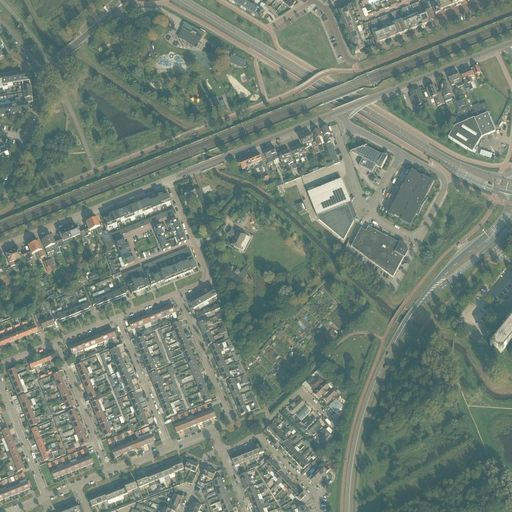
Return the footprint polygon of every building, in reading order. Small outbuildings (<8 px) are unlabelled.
[(241,0),(229,0),(258,17),(259,16),(262,18),(265,12),(262,10),(261,12),(241,0)] [(296,3),(292,0),(279,0),(290,9),(291,9),(293,7),(293,6),(296,3)] [(443,0),(437,2),(440,10),(443,9),(444,11),(447,10),(443,0)] [(449,0),(442,0),(443,0),(447,10),(449,9),(448,7),(452,6),(449,0)] [(430,2),(426,4),(428,10),(430,9),(433,8),(436,15),(441,13),(440,11),(440,10),(437,2),(431,5),(430,2)] [(341,16),(351,12),(348,7),(338,11),(341,16)] [(425,13),(424,14),(428,24),(429,23),(429,24),(433,22),(433,21),(432,20),(433,19),(432,19),(429,11),(425,13)] [(343,22),(353,18),(351,12),(341,16),(343,22)] [(428,24),(424,14),(419,16),(423,26),(428,24)] [(423,26),(419,16),(414,18),(418,28),(423,26)] [(345,27),(355,23),(353,18),(343,22),(345,27)] [(418,28),(414,18),(409,19),(408,20),(412,30),(418,28)] [(412,30),(408,20),(404,22),(403,22),(407,32),(408,32),(412,30)] [(407,32),(403,22),(398,24),(402,34),(408,32),(407,32)] [(184,30),(180,37),(196,45),(199,39),(201,40),(205,34),(185,23),(182,29),(184,30)] [(347,32),(357,28),(355,23),(345,27),(347,32)] [(402,34),(398,24),(393,26),(397,36),(402,34)] [(397,36),(393,26),(388,28),(392,38),(397,36)] [(349,37),(359,33),(357,28),(347,32),(349,37)] [(392,38),(388,28),(383,30),(387,40),(392,38)] [(387,40),(383,30),(378,32),(382,42),(387,40)] [(382,42),(378,32),(372,34),(373,35),(374,38),(376,44),(382,42)] [(351,42),(361,38),(359,33),(349,37),(351,42)] [(353,47),(363,43),(361,38),(351,42),(353,47)] [(365,49),(363,43),(353,47),(354,50),(353,50),(355,55),(360,53),(359,51),(365,49)] [(242,68),(245,61),(230,55),(227,63),(242,68)] [(473,69),(477,80),(480,86),(482,86),(478,75),(480,74),(477,67),(475,67),(475,68),(473,69)] [(467,71),(465,72),(470,84),(473,90),(475,89),(471,78),(473,77),(471,69),(469,70),(467,70),(467,71)] [(457,72),(452,74),(456,85),(461,83),(457,72)] [(470,84),(465,72),(463,72),(461,73),(460,73),(463,80),(466,79),(468,87),(469,89),(470,91),(473,90),(470,84)] [(452,74),(447,76),(451,87),(456,85),(452,74)] [(22,82),(25,103),(27,103),(32,102),(29,81),(23,81),(23,82),(22,82)] [(443,93),(445,98),(443,98),(445,103),(453,100),(446,82),(444,83),(443,83),(442,84),(441,84),(441,86),(440,86),(441,89),(442,93),(443,93)] [(426,90),(429,96),(430,99),(434,98),(437,107),(445,104),(441,93),(437,95),(434,87),(426,90)] [(423,100),(419,90),(410,93),(412,98),(415,98),(418,106),(422,104),(421,101),(423,100)] [(225,105),(224,101),(219,103),(217,98),(210,101),(217,108),(225,105)] [(463,100),(457,103),(465,123),(471,120),(469,114),(463,100)] [(486,103),(480,106),(479,106),(483,115),(487,114),(490,112),(486,103)] [(479,106),(480,106),(479,104),(472,107),(474,112),(477,118),(483,115),(479,106)] [(477,118),(474,112),(469,114),(471,120),(477,118)] [(465,123),(461,113),(456,115),(459,121),(461,125),(465,123)] [(465,123),(461,125),(455,127),(448,138),(468,151),(468,150),(472,152),(476,146),(477,146),(482,138),(495,132),(487,114),(483,115),(477,118),(471,120),(465,123)] [(325,144),(333,162),(334,165),(339,163),(338,160),(331,142),(328,135),(330,135),(327,127),(323,129),(324,129),(322,130),(327,144),(325,144)] [(315,132),(313,133),(315,139),(316,140),(315,140),(318,146),(317,146),(317,147),(320,153),(324,151),(322,145),(319,138),(321,138),(321,136),(319,130),(315,132)] [(310,134),(305,136),(309,145),(311,144),(312,145),(312,146),(312,147),(315,146),(313,141),(312,140),(310,134)] [(305,136),(300,138),(302,144),(303,145),(305,149),(307,148),(309,147),(309,146),(309,145),(305,136)] [(302,146),(297,148),(301,159),(303,158),(304,159),(306,158),(304,153),(302,146)] [(382,156),(366,147),(366,148),(366,147),(367,146),(350,152),(350,153),(351,153),(362,159),(359,166),(372,173),(376,166),(377,166),(376,167),(381,170),(381,169),(387,158),(387,157),(383,155),(382,156)] [(274,148),(269,150),(272,157),(273,162),(278,160),(276,155),(277,155),(276,153),(274,148)] [(5,149),(0,150),(5,164),(8,163),(6,159),(8,158),(5,149)] [(269,150),(264,152),(266,158),(266,159),(267,159),(268,164),(273,162),(272,157),(269,150)] [(289,152),(284,154),(286,161),(288,165),(292,164),(293,166),(296,165),(293,163),(291,159),(291,157),(289,152)] [(257,155),(254,156),(254,157),(256,157),(256,159),(255,160),(256,162),(257,161),(258,163),(257,163),(259,169),(262,168),(264,167),(259,154),(258,154),(256,155),(257,155)] [(244,160),(243,160),(245,164),(246,166),(248,173),(251,172),(249,167),(252,166),(252,165),(252,167),(254,170),(257,169),(257,170),(259,169),(257,163),(258,163),(257,161),(256,162),(255,160),(256,159),(256,157),(254,157),(254,156),(252,157),(252,156),(250,157),(251,158),(249,158),(248,159),(248,158),(246,159),(244,160)] [(248,173),(243,160),(242,161),(241,161),(240,161),(240,162),(238,162),(238,163),(237,163),(237,164),(237,165),(237,166),(238,166),(239,166),(240,166),(242,171),(245,170),(246,174),(248,173)] [(422,205),(425,199),(426,200),(425,199),(433,183),(422,177),(422,178),(417,175),(417,174),(411,171),(400,193),(391,210),(389,214),(388,215),(394,218),(394,217),(400,220),(399,221),(410,227),(416,216),(420,209),(421,209),(422,207),(421,206),(422,205)] [(276,188),(282,185),(279,180),(273,182),(276,188)] [(325,226),(343,241),(354,222),(356,217),(342,180),(341,180),(307,193),(318,220),(325,226)] [(276,189),(273,183),(264,186),(266,190),(267,189),(268,192),(276,189)] [(184,193),(186,199),(187,199),(187,201),(189,202),(191,201),(192,199),(191,198),(194,197),(194,198),(197,197),(194,189),(184,193)] [(170,203),(166,193),(161,195),(165,205),(170,203)] [(165,205),(161,195),(157,197),(161,206),(165,205)] [(161,206),(157,197),(152,199),(156,208),(161,206)] [(156,208),(152,199),(148,200),(152,210),(156,208)] [(152,210),(148,200),(143,202),(147,212),(152,210)] [(143,214),(138,202),(134,204),(138,213),(142,212),(143,214)] [(147,212),(143,202),(139,204),(138,202),(143,214),(147,212)] [(303,203),(296,206),(299,213),(306,210),(303,203)] [(138,213),(134,204),(129,205),(130,208),(133,215),(138,213)] [(130,219),(134,217),(133,215),(130,208),(126,209),(130,219)] [(125,221),(120,209),(116,211),(120,220),(124,219),(125,221)] [(130,219),(126,209),(121,211),(121,209),(120,209),(125,221),(130,219)] [(120,220),(116,211),(111,212),(116,224),(115,222),(120,220)] [(229,217),(234,222),(239,216),(234,211),(229,217)] [(116,224),(111,212),(112,215),(108,216),(112,226),(116,224)] [(112,226),(108,216),(103,218),(107,228),(112,226)] [(110,240),(109,235),(107,231),(102,234),(96,219),(91,221),(94,230),(96,229),(98,235),(100,234),(107,251),(106,252),(107,254),(108,253),(110,252),(108,247),(109,247),(108,245),(112,243),(110,240)] [(177,220),(166,224),(167,226),(170,225),(171,226),(173,226),(174,229),(169,231),(169,232),(180,227),(177,220)] [(94,230),(91,221),(86,223),(88,228),(81,231),(84,238),(88,236),(87,235),(90,233),(89,232),(94,230)] [(164,225),(154,229),(157,237),(167,232),(162,234),(161,230),(162,230),(162,228),(165,227),(164,225)] [(76,227),(68,230),(71,239),(79,236),(83,245),(86,243),(84,238),(81,231),(78,232),(76,227)] [(183,235),(180,227),(169,232),(170,233),(173,232),(174,234),(176,233),(177,237),(183,235)] [(393,278),(403,258),(404,258),(408,252),(406,246),(400,243),(399,244),(368,227),(366,232),(361,229),(358,234),(351,247),(389,275),(393,278)] [(246,236),(238,232),(237,234),(231,229),(227,234),(234,241),(231,246),(239,250),(241,246),(245,248),(250,238),(246,236)] [(61,239),(58,240),(61,248),(64,247),(63,242),(71,239),(68,230),(59,234),(61,239)] [(168,234),(167,232),(157,237),(160,244),(165,242),(164,238),(165,237),(165,235),(168,234)] [(186,242),(183,235),(177,237),(179,241),(177,242),(178,243),(175,245),(175,247),(186,242)] [(51,237),(46,239),(52,252),(53,252),(59,249),(58,249),(61,248),(58,240),(54,242),(54,241),(53,242),(51,237)] [(46,239),(42,241),(44,247),(47,254),(52,252),(50,247),(46,239)] [(117,249),(127,245),(125,240),(116,244),(117,249)] [(38,242),(33,244),(36,253),(38,252),(40,258),(44,257),(38,242)] [(167,246),(165,242),(160,244),(163,251),(173,247),(172,246),(169,247),(169,245),(167,246)] [(32,255),(36,253),(33,244),(28,246),(30,251),(24,254),(25,257),(28,263),(31,262),(30,259),(33,257),(32,255)] [(119,253),(129,249),(127,245),(117,249),(119,253)] [(121,258),(131,254),(129,249),(119,253),(121,258)] [(28,263),(25,257),(24,254),(20,255),(18,250),(12,253),(15,261),(18,260),(20,264),(23,263),(23,265),(26,264),(28,263)] [(15,266),(13,262),(15,261),(12,253),(6,255),(8,261),(11,268),(7,269),(11,274),(14,273),(13,269),(15,268),(15,266)] [(123,262),(133,258),(131,254),(121,258),(123,262)] [(134,263),(133,258),(123,262),(125,267),(134,263)] [(192,259),(187,261),(192,272),(191,271),(196,269),(192,259)] [(188,262),(183,264),(187,273),(192,272),(187,261),(188,262)] [(2,266),(0,263),(0,285),(2,285),(0,280),(0,270),(1,270),(5,274),(9,279),(12,276),(11,274),(7,269),(3,265),(2,266)] [(187,273),(183,264),(179,266),(183,275),(187,273)] [(183,275),(179,266),(174,267),(178,277),(183,275)] [(178,277),(174,267),(170,269),(174,279),(178,277)] [(174,279),(170,269),(165,271),(169,281),(174,279)] [(99,278),(98,275),(96,271),(91,273),(92,277),(89,278),(91,281),(99,278)] [(169,281),(165,271),(161,273),(165,282),(169,281)] [(161,273),(161,272),(156,274),(160,283),(164,282),(165,282),(161,273)] [(239,286),(247,277),(242,273),(234,281),(239,286)] [(160,283),(156,274),(152,275),(156,285),(160,283)] [(156,285),(152,275),(147,277),(151,287),(156,285)] [(149,288),(145,278),(141,280),(145,289),(149,288)] [(145,289),(141,280),(136,281),(140,291),(145,289)] [(140,291),(136,281),(132,283),(136,293),(140,291)] [(136,293),(132,283),(127,285),(131,295),(136,293)] [(125,286),(117,289),(120,299),(125,297),(124,296),(125,295),(126,295),(125,293),(128,292),(125,286)] [(212,288),(208,291),(207,290),(212,299),(217,296),(212,288)] [(117,289),(111,291),(114,301),(116,300),(117,301),(120,299),(117,289)] [(212,299),(207,290),(203,293),(208,302),(212,299)] [(111,291),(105,294),(109,304),(113,302),(112,301),(114,301),(111,291)] [(208,302),(203,293),(202,293),(203,294),(198,296),(203,304),(208,302)] [(105,294),(99,296),(103,305),(105,304),(105,305),(109,304),(105,294)] [(95,298),(90,300),(93,306),(96,305),(97,308),(96,308),(97,309),(101,307),(101,306),(103,305),(99,296),(95,298)] [(203,304),(198,296),(193,299),(198,307),(203,304)] [(198,307),(193,299),(189,302),(193,310),(198,307)] [(83,302),(79,304),(83,313),(84,312),(85,313),(89,311),(87,308),(90,307),(88,300),(83,302)] [(49,314),(49,313),(51,312),(47,302),(39,306),(43,315),(46,313),(48,319),(45,320),(48,328),(54,325),(49,314)] [(79,304),(73,306),(77,316),(81,315),(81,314),(83,313),(79,304)] [(73,306),(67,309),(71,318),(73,317),(73,318),(77,316),(73,306)] [(172,306),(166,309),(169,316),(172,321),(173,324),(179,322),(177,319),(174,320),(172,315),(175,313),(172,306)] [(67,309),(61,311),(65,321),(69,319),(71,318),(67,309)] [(169,316),(166,309),(160,311),(163,319),(169,316)] [(65,321),(61,311),(52,315),(55,321),(58,320),(59,322),(59,321),(60,321),(61,322),(60,323),(61,323),(65,321)] [(163,319),(160,311),(154,314),(157,321),(163,319)] [(229,322),(225,313),(216,317),(218,321),(221,320),(223,324),(224,324),(229,322)] [(38,314),(35,316),(34,316),(37,324),(39,328),(41,327),(42,330),(48,328),(45,320),(42,321),(41,322),(38,314)] [(157,321),(154,314),(148,316),(152,327),(158,324),(157,321)] [(148,316),(141,319),(144,326),(145,329),(152,327),(148,316)] [(144,326),(141,319),(135,321),(138,329),(144,326)] [(199,324),(201,330),(211,326),(209,320),(207,321),(199,324)] [(140,334),(138,329),(135,321),(129,324),(132,331),(135,330),(137,335),(138,337),(141,336),(140,334)] [(511,321),(492,347),(500,354),(504,349),(511,339),(511,321)] [(172,326),(175,331),(182,329),(179,323),(172,326)] [(212,329),(211,326),(201,330),(203,335),(210,332),(209,330),(212,329)] [(175,332),(172,333),(174,338),(177,337),(184,334),(182,329),(175,331),(175,332)] [(112,330),(106,333),(109,340),(115,338),(112,330)] [(212,338),(210,332),(203,335),(206,341),(212,338)] [(109,340),(106,333),(99,335),(103,343),(109,340)] [(186,340),(184,334),(177,337),(179,343),(186,340)] [(103,343),(99,335),(93,338),(96,345),(103,343)] [(215,344),(213,341),(215,340),(214,337),(212,338),(206,341),(208,347),(215,344)] [(96,345),(93,338),(87,340),(90,348),(96,345)] [(136,341),(138,346),(145,343),(143,338),(136,341)] [(90,348),(87,340),(81,343),(84,350),(90,348)] [(189,345),(186,340),(179,343),(182,348),(189,345)] [(84,350),(81,343),(74,345),(77,353),(84,350)] [(147,349),(145,343),(138,346),(140,352),(147,349)] [(223,349),(224,349),(222,343),(210,348),(213,353),(223,349)] [(77,353),(74,345),(68,348),(71,355),(77,353)] [(191,351),(189,345),(182,348),(183,351),(181,351),(183,354),(184,354),(191,351)] [(110,351),(112,357),(119,354),(117,348),(110,351)] [(150,354),(147,349),(140,352),(142,357),(150,354)] [(222,356),(221,353),(224,352),(223,349),(213,353),(215,359),(222,356)] [(193,356),(191,351),(184,354),(186,359),(193,356)] [(113,363),(122,359),(119,354),(112,357),(113,360),(112,361),(113,363)] [(152,360),(150,354),(142,357),(144,363),(152,360)] [(195,362),(193,356),(186,359),(188,365),(195,362)] [(222,356),(215,359),(217,364),(224,362),(222,356)] [(152,360),(144,363),(146,368),(154,365),(157,364),(155,358),(152,360)] [(124,365),(122,359),(113,363),(113,365),(115,364),(116,368),(124,365)] [(226,367),(225,365),(229,363),(228,360),(217,364),(220,370),(226,367)] [(198,367),(195,362),(188,365),(191,370),(198,367)] [(76,367),(78,372),(85,370),(82,364),(76,367)] [(126,370),(124,365),(116,368),(117,368),(118,371),(117,371),(116,371),(117,373),(117,374),(118,373),(126,370)] [(156,370),(154,365),(146,368),(149,373),(156,370)] [(200,373),(198,367),(191,370),(189,371),(191,377),(193,376),(200,373)] [(229,373),(226,367),(220,370),(222,375),(229,373)] [(89,374),(87,369),(78,372),(80,378),(87,375),(89,374)] [(17,375),(14,370),(8,372),(10,378),(17,375)] [(128,375),(126,370),(118,373),(121,378),(128,375)] [(149,375),(152,381),(159,378),(157,372),(149,375)] [(61,379),(59,373),(53,376),(54,379),(51,380),(53,383),(61,379)] [(202,379),(200,373),(193,376),(195,381),(202,379)] [(231,378),(229,373),(222,375),(224,381),(231,378)] [(19,381),(17,376),(17,375),(10,378),(12,384),(19,381)] [(89,381),(87,375),(80,378),(83,383),(89,381)] [(130,381),(128,375),(121,378),(123,384),(130,381)] [(311,395),(323,383),(318,377),(305,389),(311,395)] [(161,383),(159,378),(152,381),(154,386),(161,383)] [(57,387),(64,385),(61,379),(53,383),(52,383),(55,388),(57,387)] [(205,384),(202,379),(195,381),(198,387),(205,384)] [(240,384),(238,381),(235,382),(234,379),(233,380),(227,382),(229,388),(236,385),(240,384)] [(331,382),(328,379),(325,382),(328,385),(329,385),(332,388),(333,387),(335,386),(331,382)] [(21,387),(19,381),(12,384),(15,390),(22,387),(21,387)] [(91,386),(89,381),(83,383),(85,389),(91,386)] [(132,386),(130,381),(123,384),(125,389),(132,386)] [(163,388),(162,385),(165,384),(164,382),(161,383),(154,386),(156,391),(163,388)] [(178,389),(176,383),(174,384),(169,386),(171,392),(173,391),(178,389)] [(318,402),(330,390),(323,383),(311,395),(318,402)] [(207,390),(205,384),(198,387),(200,393),(207,390)] [(268,393),(263,384),(259,386),(264,395),(268,393)] [(25,385),(21,387),(22,387),(15,390),(17,396),(24,393),(24,394),(27,392),(25,385)] [(66,390),(64,385),(57,387),(59,393),(66,390)] [(238,390),(236,385),(229,388),(232,393),(238,390)] [(94,392),(91,386),(85,389),(87,395),(94,392)] [(135,391),(132,386),(125,389),(127,394),(128,394),(135,391)] [(335,386),(333,387),(332,388),(339,395),(339,396),(342,394),(341,393),(338,390),(335,386)] [(166,394),(163,388),(156,391),(158,397),(166,394)] [(68,396),(66,390),(59,393),(62,398),(68,396)] [(209,395),(207,390),(200,393),(202,398),(209,395)] [(241,396),(238,390),(232,393),(234,399),(241,396)] [(318,402),(324,408),(336,395),(330,390),(318,402)] [(96,398),(94,392),(87,395),(90,400),(96,398)] [(128,396),(130,402),(138,399),(135,393),(128,396)] [(166,394),(158,397),(160,402),(168,399),(170,398),(168,393),(166,394)] [(212,401),(209,395),(202,398),(205,404),(212,401)] [(18,398),(21,404),(28,401),(25,396),(18,398)] [(70,401),(68,396),(62,398),(63,401),(60,402),(61,405),(62,405),(64,404),(70,401)] [(243,402),(241,396),(234,399),(236,404),(243,402)] [(287,408),(293,415),(305,406),(298,398),(287,408)] [(140,404),(138,399),(130,402),(132,407),(140,404)] [(170,405),(168,399),(160,402),(162,408),(170,405)] [(31,400),(28,402),(28,401),(21,404),(23,410),(30,407),(33,406),(31,400)] [(341,406),(335,400),(329,406),(335,413),(341,406)] [(73,407),(70,401),(64,404),(66,409),(67,409),(73,407)] [(91,404),(93,409),(99,407),(97,401),(91,404)] [(246,407),(243,402),(236,404),(239,410),(246,407)] [(142,410),(140,404),(132,407),(134,413),(142,410)] [(172,410),(170,405),(162,408),(165,413),(172,410)] [(33,410),(31,410),(30,407),(23,410),(25,416),(32,413),(34,412),(33,410)] [(102,412),(99,407),(93,409),(95,415),(102,412)] [(208,408),(205,410),(207,413),(210,420),(216,417),(212,407),(208,408)] [(248,413),(246,407),(239,410),(241,415),(248,413)] [(306,409),(297,417),(301,422),(310,413),(306,409)] [(74,410),(67,413),(69,417),(67,418),(68,419),(70,418),(76,416),(74,410)] [(144,415),(142,410),(134,413),(136,418),(144,415)] [(174,415),(172,410),(165,413),(167,418),(174,415)] [(105,414),(103,415),(102,412),(95,415),(98,420),(104,418),(107,417),(105,414)] [(195,414),(192,415),(194,418),(196,425),(203,423),(200,416),(199,412),(195,414)] [(35,419),(32,413),(25,416),(28,422),(35,419)] [(210,420),(207,413),(200,416),(203,423),(210,420)] [(301,424),(306,429),(318,419),(313,413),(301,424)] [(146,420),(144,415),(136,418),(139,423),(146,420)] [(79,421),(76,416),(70,418),(72,424),(79,421)] [(297,427),(299,425),(301,422),(297,418),(295,421),(292,417),(290,419),(297,427)] [(106,423),(104,418),(98,420),(100,426),(106,423)] [(196,425),(194,418),(187,421),(190,428),(196,425)] [(37,424),(35,419),(28,422),(30,427),(37,424)] [(148,426),(146,420),(139,423),(141,429),(148,426)] [(81,427),(79,421),(72,424),(74,430),(81,427)] [(190,428),(187,421),(180,424),(183,431),(190,428)] [(325,426),(320,421),(308,431),(313,436),(325,426)] [(108,429),(106,423),(100,426),(102,432),(108,429)] [(183,431),(180,424),(174,426),(177,433),(183,431)] [(270,434),(276,428),(272,424),(267,430),(270,434)] [(306,431),(299,425),(297,427),(303,434),(306,431)] [(323,443),(333,433),(327,426),(317,436),(323,443)] [(83,433),(81,427),(74,430),(77,435),(83,433)] [(274,438),(280,432),(276,428),(270,434),(274,438)] [(0,432),(0,437),(1,440),(4,439),(10,436),(8,429),(0,432)] [(111,435),(108,429),(102,432),(104,437),(111,435)] [(312,438),(306,431),(303,434),(310,440),(312,438)] [(278,442),(284,436),(280,432),(274,438),(278,442)] [(85,438),(83,433),(77,435),(79,441),(85,438)] [(13,443),(10,436),(4,439),(6,446),(13,443)] [(154,443),(151,436),(144,438),(147,445),(154,443)] [(287,441),(288,440),(284,436),(278,442),(282,446),(287,441)] [(88,444),(85,438),(79,441),(81,447),(88,444)] [(147,445),(144,438),(138,441),(140,448),(147,445)] [(316,442),(312,438),(310,440),(320,450),(324,447),(318,441),(316,442)] [(140,448),(138,441),(131,444),(134,451),(140,448)] [(290,445),(287,441),(282,446),(281,447),(284,451),(290,445)] [(16,449),(13,443),(6,446),(9,452),(16,449)] [(134,451),(131,444),(124,446),(127,453),(134,451)] [(255,447),(256,449),(258,455),(259,455),(264,453),(261,445),(255,447)] [(288,454),(294,449),(290,445),(284,451),(288,454)] [(53,449),(52,449),(51,446),(44,448),(39,450),(40,454),(53,449)] [(127,453),(124,446),(118,449),(120,456),(127,453)] [(42,458),(52,454),(56,452),(55,448),(52,449),(53,449),(40,454),(42,458)] [(19,456),(16,449),(9,452),(6,453),(9,460),(19,456)] [(120,456),(118,449),(111,451),(114,458),(120,456)] [(258,455),(256,449),(251,451),(254,458),(259,456),(259,455),(258,455)] [(292,458),(298,453),(294,449),(288,454),(292,458)] [(254,458),(251,451),(246,453),(249,460),(254,458)] [(249,460),(246,453),(241,455),(244,462),(249,460)] [(296,462),(302,457),(298,453),(292,458),(296,462)] [(244,462),(241,455),(236,457),(239,464),(244,462)] [(21,463),(19,456),(9,460),(10,463),(7,464),(5,465),(6,469),(12,467),(21,463)] [(90,457),(84,460),(86,467),(93,464),(90,457)] [(239,464),(236,457),(231,459),(234,467),(239,464)] [(299,466),(305,461),(302,457),(296,462),(299,466)] [(268,472),(276,465),(274,463),(270,459),(267,463),(265,465),(268,469),(267,470),(268,472)] [(86,467),(84,460),(77,462),(80,470),(86,467)] [(181,461),(176,463),(179,471),(184,469),(181,461)] [(190,471),(194,463),(188,461),(185,469),(190,471)] [(309,465),(305,461),(299,466),(303,470),(309,465)] [(80,470),(77,462),(70,465),(73,472),(80,470)] [(24,470),(21,463),(14,466),(17,473),(24,470)] [(179,471),(176,463),(170,465),(171,466),(174,474),(174,473),(179,471)] [(199,465),(194,463),(190,471),(195,473),(199,465)] [(73,472),(70,465),(64,468),(67,475),(73,472)] [(275,476),(280,472),(281,471),(277,467),(276,465),(268,472),(270,474),(271,472),(272,472),(275,476)] [(324,465),(320,468),(326,474),(330,471),(324,465)] [(174,474),(171,466),(166,468),(169,476),(174,474)] [(67,475),(64,468),(57,470),(60,477),(67,475)] [(169,476),(166,468),(161,470),(164,478),(169,476)] [(207,478),(211,470),(206,468),(202,476),(207,478)] [(327,475),(326,474),(320,468),(320,469),(321,470),(317,473),(323,479),(327,475)] [(60,477),(57,470),(50,473),(53,480),(60,477)] [(164,478),(161,470),(156,472),(159,480),(164,478)] [(216,473),(211,470),(207,478),(213,481),(216,473)] [(323,479),(317,473),(315,471),(311,475),(313,477),(319,483),(323,479)] [(156,472),(151,474),(155,485),(160,483),(159,480),(156,472)] [(285,477),(280,472),(275,476),(274,477),(278,481),(274,484),(276,486),(278,484),(285,477)] [(249,478),(247,473),(239,476),(242,483),(252,479),(251,477),(249,478)] [(149,484),(150,487),(155,485),(151,474),(146,476),(149,484)] [(149,484),(146,476),(141,478),(144,486),(149,484)] [(290,482),(285,477),(278,484),(279,485),(281,484),(285,488),(290,482)] [(315,487),(319,483),(313,477),(309,481),(315,487)] [(144,486),(141,478),(136,480),(139,488),(144,486)] [(213,482),(215,487),(223,483),(221,478),(213,482)] [(252,482),(251,480),(252,479),(242,483),(245,491),(246,490),(252,487),(250,482),(252,482)] [(134,494),(139,492),(134,481),(129,483),(133,491),(134,494)] [(27,482),(20,485),(23,492),(30,490),(27,482)] [(288,495),(295,488),(290,482),(285,488),(288,492),(287,493),(288,495)] [(133,491),(129,483),(124,485),(128,494),(128,493),(133,491)] [(225,489),(223,483),(215,487),(217,492),(216,492),(224,489),(225,489)] [(23,492),(20,485),(14,488),(16,495),(23,492)] [(128,494),(124,485),(124,486),(120,488),(123,496),(128,494)] [(252,487),(246,490),(249,497),(258,493),(258,491),(256,492),(254,487),(252,487)] [(16,495),(14,488),(7,490),(10,498),(16,495)] [(120,488),(115,490),(118,498),(123,496),(120,488)] [(301,493),(295,488),(288,495),(290,496),(291,495),(295,499),(296,498),(301,493)] [(226,494),(224,489),(216,492),(218,497),(226,494)] [(10,498),(7,490),(0,493),(3,500),(10,498)] [(118,498),(115,490),(110,492),(113,500),(118,498)] [(113,500),(110,492),(105,494),(104,494),(107,501),(108,502),(113,500)] [(302,492),(301,493),(296,498),(300,502),(306,496),(302,492)] [(104,494),(105,494),(104,493),(99,495),(102,503),(107,501),(104,494)] [(258,493),(249,497),(252,504),(259,501),(257,496),(259,495),(258,493)] [(228,499),(226,494),(218,497),(220,502),(228,499)] [(102,503),(99,495),(94,497),(97,505),(102,503)] [(174,495),(172,500),(180,503),(182,498),(174,495)] [(97,505),(94,497),(89,499),(92,507),(97,505)] [(230,504),(228,499),(220,502),(222,507),(230,504)] [(178,508),(180,503),(172,500),(170,505),(178,508)] [(259,501),(252,504),(255,511),(264,507),(263,505),(261,506),(259,501)] [(73,502),(71,503),(74,511),(83,511),(81,505),(78,507),(77,504),(74,505),(73,502)] [(193,503),(191,508),(199,511),(201,506),(193,503)]
